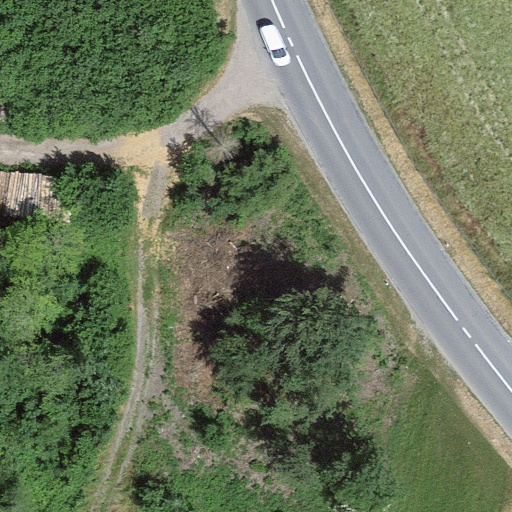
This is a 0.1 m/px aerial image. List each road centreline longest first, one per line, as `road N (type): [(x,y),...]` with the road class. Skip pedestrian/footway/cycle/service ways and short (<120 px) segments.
road 1 (secondary): [(511,371),(446,288),(314,86),(270,0)]
road 2 (track): [(0,150),(174,139),(294,45)]
